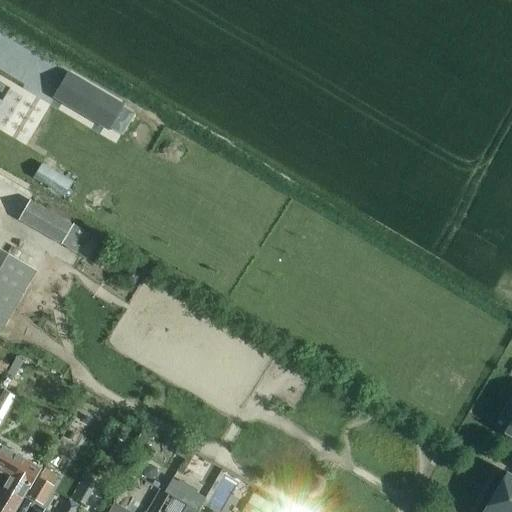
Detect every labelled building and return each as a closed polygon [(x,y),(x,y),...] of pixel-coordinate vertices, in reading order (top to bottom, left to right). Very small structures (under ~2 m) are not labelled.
[(67,73),(53,98),(107,130),(122,104),(67,73)] [(73,181),(41,163),(34,178),(65,195),(73,181)] [(20,220),(61,244),(75,252),(86,233),(31,201),(20,220)] [(0,332),(36,271),(31,268),(0,249),(0,332)] [(129,268),(123,279),(134,285),(140,275),(129,268)] [(15,357),(6,373),(12,377),(22,361),(15,357)] [(0,360),(0,373),(3,375),(9,366),(0,360)] [(511,418),(502,434),(511,440),(511,418)] [(141,430),(134,443),(143,448),(150,435),(141,430)] [(0,471),(9,477),(0,491),(0,511),(13,511),(40,469),(0,446),(0,471)] [(142,474),(142,476),(149,480),(155,476),(155,469),(150,465),(147,466),(142,468),(142,474)] [(42,505),(53,486),(59,476),(44,468),(39,477),(38,476),(26,496),(42,505)] [(511,511),(511,476),(506,472),(481,511),(511,511)] [(83,475),(71,497),(84,504),(96,482),(83,475)] [(171,478),(163,492),(183,504),(186,505),(197,511),(204,499),(205,498),(195,492),(196,489),(178,479),(176,481),(171,478)] [(69,499),(60,511),(75,511),(80,505),(69,499)] [(108,511),(129,511),(114,503),(113,504),(108,511)]
